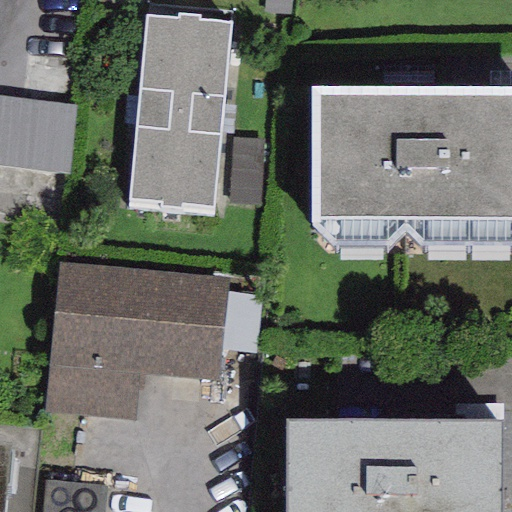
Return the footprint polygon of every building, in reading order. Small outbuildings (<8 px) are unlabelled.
[(229,29),(146,21),(129,205),(213,212),(229,29)] [(76,108),(0,99),(0,167),(68,175),(76,108)] [(511,99),(312,99),(311,234),(511,234),(511,99)] [(511,259),(511,234),(311,234),(311,240),(334,259),(390,257),(405,246),(423,261),(511,259)] [(226,284),(58,267),(43,416),(134,425),(139,378),(216,385),(226,284)] [(499,511),(500,437),(286,437),(286,511),(499,511)] [(0,511),(4,511),(10,462),(0,460),(0,511)] [(103,511),(105,490),(44,484),(41,511),(103,511)]
